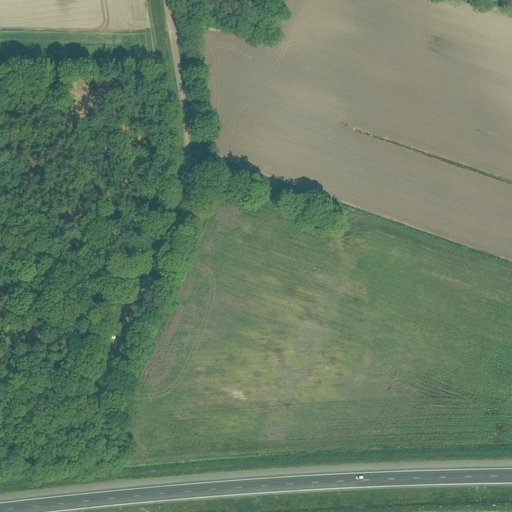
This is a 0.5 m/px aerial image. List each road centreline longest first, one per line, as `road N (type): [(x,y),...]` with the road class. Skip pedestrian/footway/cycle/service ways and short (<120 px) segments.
road 1 (motorway): [(511,475),(200,489),(0,511)]
road 2 (unclassified): [(94,402),(172,218),(184,166),(166,0)]
